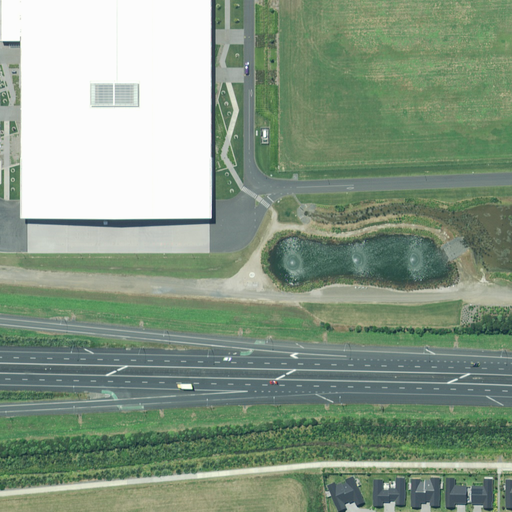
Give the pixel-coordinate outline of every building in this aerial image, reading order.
[(0,0),(2,40),(24,41),(24,219),(214,218),(214,0),(0,0)] [(336,483),(328,486),(339,511),(340,511),(347,509),(344,503),(349,502),(349,503),(355,501),(356,505),(364,502),(354,477),(346,481),(347,483),(343,485),(342,484),(337,486),(336,483)] [(421,479),(412,479),(411,508),(421,508),(421,502),(426,503),(426,501),(431,501),(431,506),(440,507),(440,478),(431,478),(431,481),(426,481),(426,482),(421,482),(421,479)] [(455,478),(447,478),(446,508),(455,508),(455,504),(467,504),(467,486),(455,486),(455,478)] [(384,480),(374,480),(374,507),(383,507),(383,502),(390,502),(390,501),(396,501),(396,505),(405,505),(406,479),(397,479),(397,489),(390,489),(390,491),(383,491),(384,480)] [(493,510),(493,481),(485,480),(485,487),(472,486),(472,503),(485,504),(485,510),(493,510)]
